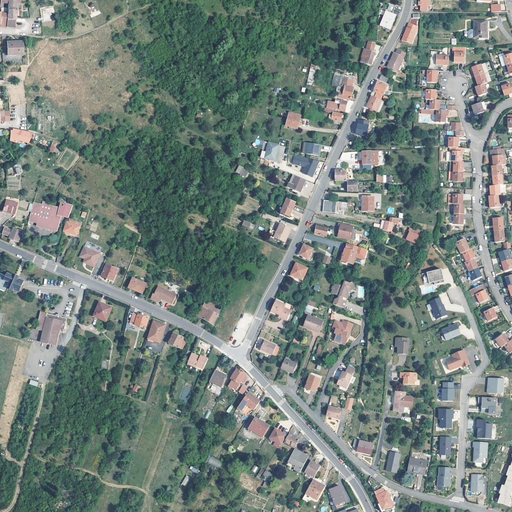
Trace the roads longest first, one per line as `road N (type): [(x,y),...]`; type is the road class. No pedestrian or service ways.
road 1 (residential): [(409,0),(238,355)]
road 2 (tertiary): [(0,243),(238,355)]
road 3 (residential): [(459,504),(384,481),(290,391),(274,394)]
road 4 (residential): [(459,504),(468,381),(485,359),(460,293)]
road 5 (residential): [(475,141),(487,265),(511,317)]
road 6 (tertiary): [(274,394),(350,477),(369,511)]
road 7 (track): [(9,511),(43,383)]
